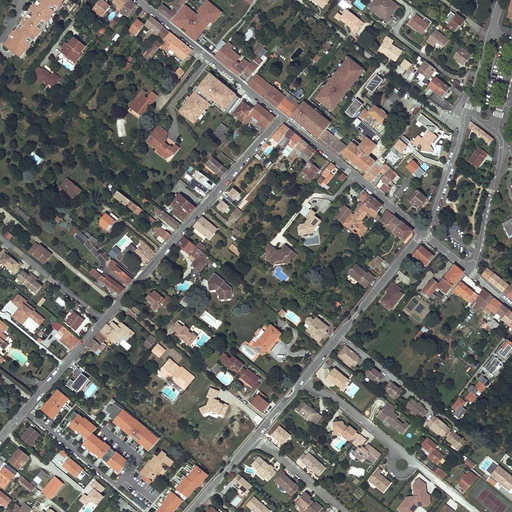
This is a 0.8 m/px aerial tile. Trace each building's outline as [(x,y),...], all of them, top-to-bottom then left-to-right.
[(18,28),(4,46),(20,58),(26,50),(31,43),(34,40),(37,36),(41,30),(47,23),(51,17),(55,12),(57,10),(62,2),(63,0),(39,0),(39,1),(36,5),(31,11),(34,13),(28,20),(26,18),(21,24),(18,28)] [(102,0),(99,0),(93,10),(102,17),(106,12),(111,6),(102,0)] [(113,0),(113,2),(118,6),(117,8),(120,11),(128,0),(113,0)] [(130,0),(128,0),(120,11),(127,16),(136,4),(130,0)] [(178,0),(180,1),(171,12),(163,5),(158,10),(171,21),(180,10),(187,1),(185,0),(178,0)] [(234,0),(217,21),(228,30),(253,0),(234,0)] [(398,6),(390,0),(380,0),(376,6),(372,3),(369,7),(388,22),(392,18),(390,17),(386,14),(389,10),(393,13),(398,6)] [(191,10),(201,18),(209,10),(198,1),(191,10)] [(181,11),(180,10),(171,21),(186,33),(188,31),(190,33),(194,28),(185,22),(180,18),(183,14),(180,12),(181,11)] [(27,16),(26,18),(28,20),(34,13),(31,11),(29,13),(27,16)] [(364,23),(348,11),(342,18),(341,20),(345,23),(346,22),(348,24),(347,25),(351,29),(351,30),(356,33),(364,23)] [(455,32),(459,26),(460,27),(465,21),(456,14),(455,15),(451,12),(446,19),(447,19),(445,21),(448,24),(447,26),(455,32)] [(254,18),(258,22),(263,16),(259,13),(254,18)] [(408,24),(422,34),(432,22),(425,17),(423,20),(416,14),(408,24)] [(116,17),(111,23),(115,26),(120,19),(116,17)] [(151,17),(145,25),(157,35),(164,27),(151,17)] [(130,30),(137,36),(145,26),(138,20),(130,30)] [(229,31),(224,26),(217,34),(223,38),(229,31)] [(164,27),(157,35),(164,40),(170,32),(164,27)] [(435,29),(427,41),(434,47),(437,42),(443,47),(449,40),(435,29)] [(219,45),(223,40),(210,30),(198,44),(215,57),(223,48),(219,45)] [(166,41),(162,47),(166,51),(169,48),(179,55),(185,60),(192,51),(170,32),(164,40),(166,41)] [(402,52),(391,45),(394,41),(386,36),(383,41),(384,42),(387,44),(382,51),(392,57),(391,58),(396,62),(402,52)] [(65,47),(61,52),(70,59),(74,54),(78,57),(80,54),(85,46),(74,37),(69,45),(70,45),(67,49),(65,47)] [(260,60),(270,47),(271,48),(277,41),(272,37),(266,44),(266,45),(256,57),(250,64),(244,71),(250,77),(262,62),(260,60)] [(323,48),(328,51),(333,43),(328,40),(323,48)] [(156,41),(144,56),(148,59),(150,61),(153,56),(159,48),(159,49),(162,45),(156,41)] [(236,62),(240,57),(230,49),(232,46),(228,42),(227,44),(223,48),(215,57),(230,70),(236,63),(236,62)] [(387,44),(384,42),(379,51),(391,58),(392,57),(382,51),(387,44)] [(256,57),(266,45),(263,43),(255,53),(256,54),(255,55),(256,57)] [(463,48),(461,47),(455,55),(465,63),(472,53),(464,47),(463,48)] [(316,98),(332,111),(365,70),(349,58),(316,98)] [(239,77),(244,71),(250,64),(244,59),(239,64),(239,65),(236,63),(230,70),(239,77)] [(408,62),(404,68),(408,71),(411,66),(412,65),(408,62)] [(427,81),(436,69),(426,62),(415,76),(425,84),(425,83),(427,81)] [(38,75),(42,69),(37,65),(33,71),(38,75)] [(408,71),(406,72),(410,75),(415,69),(411,66),(408,71)] [(38,75),(35,79),(41,84),(42,83),(44,80),(49,84),(54,87),(54,86),(59,80),(60,78),(54,73),(52,75),(43,68),(42,69),(38,75)] [(180,68),(174,76),(179,79),(185,72),(180,68)] [(286,97),(282,94),(273,86),(272,87),(257,74),(248,84),(264,98),(277,108),(286,97)] [(365,88),(372,93),(383,80),(376,75),(365,88)] [(207,77),(179,111),(194,124),(213,100),(225,108),(234,97),(223,87),(224,85),(212,76),(209,79),(207,77)] [(443,98),(450,88),(435,77),(430,83),(429,85),(428,86),(443,98)] [(497,85),(498,78),(490,77),(488,90),(492,90),(493,84),(497,85)] [(143,90),(131,107),(134,109),(133,110),(142,117),(145,112),(144,111),(149,105),(148,104),(150,101),(153,103),(158,96),(153,92),(150,95),(148,98),(145,96),(147,93),(143,90)] [(277,108),(290,118),(301,105),(298,103),(295,106),(294,105),(299,100),(296,98),(296,99),(285,90),(282,94),(286,97),(277,108)] [(402,98),(395,92),(392,96),(399,101),(402,98)] [(399,101),(392,96),(389,100),(385,105),(392,110),(399,101)] [(243,122),(254,107),(244,100),(233,115),(243,122)] [(352,118),(363,105),(356,100),(345,113),(352,118)] [(331,123),(304,101),(301,105),(290,118),(317,140),(326,130),(331,123)] [(243,122),(236,131),(239,134),(241,131),(251,119),(254,116),(259,121),(257,124),(264,130),(275,118),(257,103),(254,107),(243,122)] [(380,110),(375,106),(372,109),(367,105),(352,125),(357,129),(360,126),(370,113),(372,115),(384,124),(385,125),(388,121),(390,118),(380,110)] [(493,139),(470,121),(468,127),(471,129),(490,144),(493,139)] [(221,123),(213,134),(226,144),(228,142),(229,140),(230,139),(223,134),(228,128),(221,123)] [(283,124),(272,137),(280,143),(284,138),(283,137),(286,135),(285,134),(289,129),(283,124)] [(174,154),(179,148),(175,145),(173,148),(171,146),(170,147),(169,148),(166,145),(167,145),(164,142),(166,140),(167,132),(159,126),(156,130),(157,131),(156,132),(155,131),(147,141),(158,150),(156,152),(162,156),(163,154),(167,157),(170,153),(173,153),(174,154)] [(381,142),(360,126),(357,129),(360,131),(359,132),(366,138),(376,146),(377,147),(381,142)] [(284,138),(280,143),(286,148),(292,141),(290,140),(295,134),(289,129),(285,134),(286,135),(283,137),(284,138)] [(338,156),(346,146),(326,130),(317,140),(338,156)] [(430,145),(437,136),(429,130),(423,139),(419,136),(412,143),(417,147),(420,143),(420,142),(423,144),(422,145),(421,151),(429,152),(430,145)] [(286,148),(286,149),(291,153),(299,141),(298,140),(300,138),(295,134),(290,140),(292,141),(286,148)] [(376,146),(366,138),(358,148),(351,142),(342,153),(366,173),(367,173),(374,164),(376,162),(368,156),(376,146)] [(289,162),(292,158),(295,155),(297,153),(300,156),(309,145),(301,139),(299,141),(291,153),(288,158),(286,160),(289,162)] [(381,142),(377,147),(384,152),(387,148),(381,142)] [(391,153),(400,157),(403,151),(401,150),(403,146),(396,143),(391,153)] [(305,166),(308,162),(317,151),(309,145),(300,156),(307,161),(305,164),(303,165),(305,166)] [(479,148),(477,151),(485,157),(488,154),(479,148)] [(477,151),(476,150),(469,161),(478,168),(485,157),(477,151)] [(222,178),(228,171),(214,158),(207,165),(222,178)] [(396,169),(402,160),(399,158),(393,167),(396,169)] [(269,161),(265,166),(269,169),(273,164),(269,161)] [(376,162),(374,164),(377,167),(379,165),(381,168),(380,169),(381,170),(384,167),(377,161),(376,162)] [(413,161),(406,168),(418,180),(425,173),(413,161)] [(309,163),(302,172),(311,180),(319,170),(315,167),(314,170),(312,168),(313,166),(309,163)] [(335,166),(331,163),(322,174),(322,175),(317,181),(316,182),(320,185),(321,184),(326,178),(329,180),(333,175),(330,173),(335,166)] [(367,173),(366,173),(363,176),(371,183),(381,172),(385,175),(390,168),(386,164),(384,167),(381,170),(380,169),(381,168),(379,165),(377,167),(374,164),(367,173)] [(394,172),(390,168),(385,175),(381,179),(385,183),(379,189),(385,194),(390,188),(388,186),(396,177),(393,174),(394,172)] [(148,176),(140,170),(138,172),(141,175),(141,176),(145,179),(148,176)] [(189,187),(194,190),(197,187),(206,194),(211,187),(207,184),(210,180),(199,172),(191,182),(192,183),(189,187)] [(343,173),(339,179),(343,182),(347,176),(343,173)] [(67,179),(60,188),(74,199),(81,190),(67,179)] [(120,179),(118,181),(126,187),(127,185),(120,179)] [(234,189),(228,196),(234,201),(240,194),(234,189)] [(417,190),(408,201),(412,204),(414,202),(416,204),(419,207),(426,198),(417,190)] [(155,223),(156,221),(142,209),(139,207),(126,197),(118,191),(114,196),(124,203),(138,214),(140,212),(154,224),(155,223)] [(365,191),(357,201),(359,202),(359,201),(363,204),(370,210),(371,208),(377,213),(383,206),(372,197),(365,191)] [(180,195),(171,205),(176,209),(172,213),(183,222),(196,208),(180,195)] [(223,202),(218,208),(224,213),(230,207),(223,202)] [(311,211),(308,209),(311,205),(308,203),(305,207),(300,213),(308,220),(306,223),(306,224),(300,225),(298,228),(299,235),(314,233),(313,231),(313,228),(315,225),(317,226),(321,221),(315,217),(314,218),(313,217),(314,216),(315,214),(311,211)] [(350,213),(343,223),(346,226),(347,226),(352,225),(359,231),(356,234),(360,237),(367,228),(362,224),(361,220),(368,212),(374,217),(377,213),(371,208),(370,210),(363,204),(353,215),(350,213)] [(339,213),(335,217),(343,223),(350,213),(352,211),(345,205),(342,209),(340,211),(339,213)] [(17,207),(15,210),(23,217),(25,214),(17,207)] [(237,208),(231,214),(238,219),(243,213),(237,208)] [(160,210),(157,213),(157,214),(177,230),(181,225),(170,216),(163,210),(162,211),(160,210)] [(388,210),(380,221),(382,222),(386,225),(386,226),(393,232),(401,222),(388,210)] [(108,230),(112,225),(113,226),(116,222),(119,219),(112,213),(109,216),(106,214),(102,219),(99,222),(99,223),(108,230)] [(23,217),(29,222),(32,219),(25,214),(23,217)] [(202,217),(193,226),(209,239),(217,229),(202,217)] [(504,228),(506,227),(508,230),(507,231),(510,237),(511,235),(511,218),(502,223),(504,228)] [(401,222),(393,232),(404,241),(413,231),(401,222)] [(347,226),(346,226),(356,234),(359,231),(352,225),(347,226)] [(160,226),(157,230),(155,232),(160,235),(166,241),(171,235),(164,230),(160,226)] [(235,228),(232,232),(238,238),(241,233),(235,228)] [(79,231),(74,236),(84,244),(88,239),(79,231)] [(87,232),(86,234),(93,240),(95,238),(87,232)] [(184,237),(178,245),(190,255),(191,254),(197,258),(192,265),(200,271),(205,264),(208,267),(211,262),(212,261),(213,260),(205,253),(204,253),(203,251),(202,251),(196,246),(184,237)] [(95,238),(93,240),(97,243),(100,246),(99,247),(101,249),(104,245),(95,238)] [(139,242),(137,245),(132,251),(134,253),(133,254),(145,265),(156,253),(142,240),(140,242),(139,242)] [(235,241),(233,244),(240,250),(242,246),(235,241)] [(202,251),(205,246),(200,242),(198,244),(196,246),(202,251)] [(36,243),(29,252),(33,255),(33,254),(39,259),(40,258),(46,263),(52,255),(40,245),(39,246),(36,243)] [(233,244),(229,249),(236,254),(240,250),(233,244)] [(296,255),(284,245),(282,249),(282,251),(279,251),(279,252),(276,253),(276,250),(268,244),(263,251),(268,256),(266,258),(273,264),(276,261),(282,260),(285,263),(287,264),(291,259),(292,260),(296,255)] [(420,260),(426,266),(434,257),(421,246),(413,255),(420,260)] [(0,261),(15,274),(23,265),(18,261),(17,263),(14,260),(9,257),(7,254),(8,253),(3,249),(0,253),(0,261)] [(378,256),(374,261),(380,266),(384,261),(378,256)] [(115,262),(109,270),(111,271),(112,272),(128,285),(134,278),(115,262)] [(367,273),(356,265),(348,274),(366,288),(374,278),(367,272),(367,273)] [(463,273),(454,265),(439,284),(437,287),(446,294),(463,273)] [(511,291),(511,283),(510,286),(501,279),(487,268),(482,275),(485,278),(508,296),(511,291)] [(120,294),(125,289),(107,276),(105,278),(103,277),(102,276),(94,269),(91,272),(100,280),(100,279),(101,279),(106,283),(120,294)] [(38,281),(39,280),(30,273),(29,274),(28,275),(25,273),(23,271),(17,278),(19,280),(23,283),(36,294),(42,286),(40,284),(37,282),(38,281)] [(231,288),(223,282),(224,281),(214,274),(208,282),(209,290),(216,289),(217,292),(219,294),(220,299),(231,298),(231,293),(231,292),(231,288)] [(101,279),(97,284),(102,288),(106,283),(101,279)] [(437,287),(439,284),(433,279),(423,291),(430,297),(430,296),(432,294),(437,287)] [(453,292),(458,296),(460,294),(472,303),(474,300),(475,301),(478,296),(474,293),(474,292),(461,282),(453,292)] [(399,291),(394,287),(396,285),(393,283),(387,290),(390,292),(388,295),(386,294),(381,302),(382,304),(384,303),(390,307),(395,301),(396,302),(403,294),(399,291)] [(475,301),(482,306),(485,308),(486,307),(494,298),(483,289),(478,296),(475,301)] [(166,306),(171,300),(167,296),(164,299),(155,292),(152,295),(151,294),(147,299),(151,302),(150,303),(153,305),(151,307),(155,310),(157,308),(159,310),(161,307),(163,304),(166,306)] [(59,297),(55,300),(64,309),(68,305),(59,297)] [(486,307),(496,315),(497,313),(503,305),(494,298),(486,307)] [(470,306),(478,312),(480,309),(482,306),(475,301),(474,300),(472,303),(471,305),(470,306)] [(382,304),(390,310),(396,302),(395,301),(390,307),(384,303),(382,304)] [(37,311),(40,307),(37,305),(34,302),(31,306),(34,308),(37,311)] [(497,313),(501,316),(499,319),(501,321),(502,320),(509,310),(503,305),(497,313)] [(70,312),(73,314),(66,323),(76,331),(85,320),(72,310),(70,312)] [(502,320),(511,327),(511,325),(511,312),(509,310),(502,320)] [(312,328),(310,331),(313,333),(312,335),(311,336),(319,342),(325,334),(323,333),(324,331),(325,332),(326,331),(328,327),(316,318),(314,320),(311,318),(308,318),(306,320),(306,323),(309,326),(312,328)] [(0,361),(2,363),(5,359),(0,355),(0,346),(0,347),(5,341),(8,337),(2,333),(4,332),(9,326),(5,323),(0,319),(0,361)] [(486,328),(488,326),(494,330),(498,325),(492,321),(491,322),(488,323),(486,326),(485,327),(486,328)] [(57,322),(52,327),(58,332),(60,331),(61,332),(63,334),(64,335),(60,340),(64,343),(72,350),(80,341),(57,322)] [(129,335),(132,331),(124,324),(120,328),(119,327),(113,323),(110,327),(107,324),(89,347),(95,352),(108,338),(115,344),(125,332),(129,335)] [(193,333),(192,334),(188,331),(189,330),(185,326),(183,328),(178,323),(173,329),(179,334),(177,335),(190,346),(198,337),(193,333)] [(253,347),(263,355),(281,334),(271,325),(269,329),(266,326),(253,341),(256,344),(253,347)] [(424,326),(418,334),(421,336),(425,332),(427,329),(424,326)] [(494,330),(488,326),(486,328),(485,330),(490,334),(494,330)] [(511,334),(495,353),(496,353),(506,342),(510,345),(511,344),(511,345),(511,350),(504,360),(506,361),(511,353),(511,334)] [(149,348),(154,342),(149,337),(144,344),(149,348)] [(128,348),(130,344),(121,338),(119,342),(128,348)] [(5,341),(0,347),(5,350),(9,345),(5,341)] [(510,345),(506,342),(496,353),(504,360),(511,350),(511,345),(511,344),(510,345)] [(158,344),(153,351),(156,353),(161,347),(158,344)] [(352,354),(349,351),(349,349),(345,346),(338,355),(345,361),(346,360),(351,365),(352,364),(355,366),(361,360),(358,357),(353,353),(352,354)] [(161,347),(156,353),(160,357),(165,350),(161,347)] [(496,353),(495,353),(493,355),(504,364),(506,361),(504,360),(496,353)] [(504,364),(493,355),(484,367),(494,375),(504,364)] [(223,362),(222,363),(226,365),(226,364),(230,368),(234,370),(235,369),(239,371),(238,372),(242,375),(246,371),(242,367),(244,365),(233,356),(230,359),(227,357),(223,362)] [(182,367),(181,369),(180,368),(179,369),(177,367),(178,366),(170,360),(160,371),(168,378),(170,376),(176,381),(185,389),(195,378),(182,367)] [(89,379),(82,373),(82,372),(77,367),(73,372),(77,376),(78,377),(74,382),(73,382),(70,379),(66,385),(73,390),(74,389),(78,392),(89,379)] [(325,380),(331,385),(333,382),(334,381),(337,383),(336,384),(340,388),(343,385),(344,386),(349,380),(334,368),(325,380)] [(383,376),(373,368),(371,372),(368,376),(378,384),(383,376)] [(242,375),(241,377),(253,387),(252,388),(255,391),(260,385),(257,382),(260,379),(247,369),(246,371),(242,375)] [(160,371),(159,373),(167,380),(168,378),(160,371)] [(485,374),(483,373),(479,378),(481,379),(479,381),(475,387),(472,385),(470,388),(472,389),(466,397),(472,402),(477,395),(475,394),(478,390),(481,392),(486,386),(484,384),(487,380),(483,376),(485,374)] [(176,381),(175,382),(185,390),(185,389),(176,381)] [(396,387),(389,381),(384,389),(394,397),(395,395),(398,398),(403,392),(400,390),(396,387)] [(58,390),(42,410),(54,420),(59,414),(58,413),(69,399),(58,390)] [(151,450),(161,436),(113,397),(104,409),(115,419),(114,420),(151,450)] [(459,418),(466,409),(462,406),(466,402),(460,397),(452,407),(456,410),(453,413),(459,418)] [(416,403),(411,399),(405,406),(421,419),(427,411),(421,407),(416,403)] [(295,409),(297,411),(299,413),(306,418),(311,422),(312,420),(317,413),(310,407),(309,407),(309,408),(307,407),(308,406),(308,405),(302,401),(295,409)] [(377,416),(383,422),(385,420),(403,434),(410,425),(405,422),(403,425),(396,419),(398,416),(393,412),(396,408),(388,402),(377,416)] [(93,432),(98,427),(86,417),(85,418),(76,410),(69,419),(73,421),(70,424),(76,429),(77,428),(88,438),(93,432)] [(317,413),(312,420),(316,424),(322,417),(317,413)] [(439,421),(434,416),(428,424),(443,436),(445,435),(446,433),(449,429),(444,425),(439,421)] [(336,430),(339,432),(350,441),(357,432),(349,426),(347,429),(344,426),(344,423),(341,421),(333,422),(334,432),(336,430)] [(270,434),(282,445),(291,434),(279,424),(270,434)] [(31,448),(35,444),(35,440),(40,434),(31,427),(21,438),(31,448)] [(105,442),(93,432),(88,438),(84,443),(96,453),(97,452),(102,457),(111,446),(105,441),(105,442)] [(465,442),(453,432),(447,439),(456,447),(458,445),(461,448),(465,442)] [(353,443),(358,448),(355,452),(358,454),(357,456),(361,459),(366,459),(367,458),(374,463),(381,454),(369,445),(366,447),(365,449),(362,447),(363,446),(362,445),(366,440),(359,434),(353,443)] [(437,446),(428,438),(422,445),(432,453),(431,454),(428,457),(437,464),(444,456),(435,449),(437,446)] [(422,445),(421,446),(431,454),(432,453),(422,445)] [(117,451),(111,446),(102,457),(108,461),(117,451)] [(353,450),(350,454),(350,456),(354,459),(356,457),(360,461),(361,459),(357,456),(358,454),(355,452),(353,450)] [(10,461),(19,469),(29,457),(22,451),(20,453),(18,451),(10,461)] [(129,461),(117,451),(108,461),(121,472),(129,461)] [(150,460),(141,471),(146,475),(145,476),(148,478),(152,474),(153,473),(154,474),(155,475),(158,471),(159,473),(163,468),(162,467),(165,463),(170,467),(174,462),(166,456),(167,455),(162,451),(158,457),(156,459),(154,457),(151,461),(150,460)] [(326,467),(309,451),(300,460),(318,476),(326,467)] [(251,465),(258,471),(266,478),(269,480),(276,473),(273,470),(274,468),(269,464),(268,465),(265,463),(259,457),(251,465)] [(467,458),(463,463),(472,470),(476,465),(467,458)] [(68,459),(62,466),(77,478),(83,470),(68,459)] [(208,475),(197,466),(188,478),(186,477),(176,489),(177,490),(186,498),(187,499),(197,486),(198,487),(208,475)] [(490,476),(510,491),(511,488),(511,477),(498,466),(490,476)] [(0,473),(0,484),(4,488),(15,475),(5,468),(0,473)] [(369,480),(383,492),(391,483),(380,474),(382,471),(379,468),(369,480)] [(42,470),(31,483),(36,487),(41,481),(48,474),(42,470)] [(437,475),(441,478),(445,473),(441,470),(437,475)] [(258,471),(257,472),(264,479),(266,478),(258,471)] [(459,484),(466,490),(477,478),(469,472),(463,479),(459,484)] [(274,481),(277,484),(278,483),(288,492),(287,493),(292,496),(299,487),(295,484),(294,483),(291,480),(290,481),(288,480),(289,479),(286,476),(285,475),(284,476),(281,473),(274,481)] [(232,481),(245,493),(252,486),(238,474),(232,481)] [(22,476),(19,480),(32,491),(35,487),(22,476)] [(50,499),(63,484),(55,477),(42,492),(50,499)] [(85,495),(81,501),(87,506),(92,501),(96,505),(103,496),(100,494),(105,488),(96,482),(92,487),(94,489),(88,497),(85,495)] [(226,485),(221,493),(225,495),(230,488),(226,485)] [(426,493),(426,485),(413,486),(414,494),(415,494),(415,497),(412,497),(412,496),(407,497),(407,501),(404,504),(402,503),(397,508),(401,511),(409,511),(414,507),(418,507),(418,504),(425,504),(427,506),(430,502),(429,496),(423,496),(423,494),(426,493)] [(35,487),(32,491),(39,496),(42,492),(35,487)] [(177,490),(174,493),(183,501),(183,502),(186,498),(177,490)] [(0,501),(7,507),(12,501),(0,491),(0,501)] [(163,505),(157,511),(173,511),(183,501),(174,493),(172,492),(162,504),(163,505)] [(298,505),(306,511),(307,511),(319,511),(323,508),(322,507),(321,506),(320,506),(319,506),(319,505),(318,504),(317,503),(316,503),(315,503),(312,501),(310,499),(311,498),(305,492),(296,503),(298,505)] [(146,509),(148,505),(135,497),(133,501),(146,509)] [(246,505),(253,511),(254,510),(255,511),(269,511),(270,511),(254,497),(246,505)] [(25,503),(22,507),(24,510),(27,511),(28,511),(32,509),(30,507),(25,503)]
